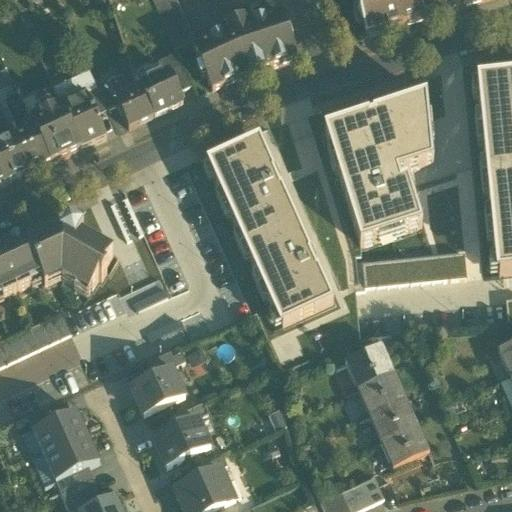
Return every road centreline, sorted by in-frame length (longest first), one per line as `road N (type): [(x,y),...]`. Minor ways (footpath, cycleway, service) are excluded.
road 1 (residential): [(0,216),(327,81)]
road 2 (residential): [(327,81),(511,23)]
road 3 (unknown): [(266,386),(287,470),(319,511)]
road 4 (residential): [(153,511),(99,394)]
